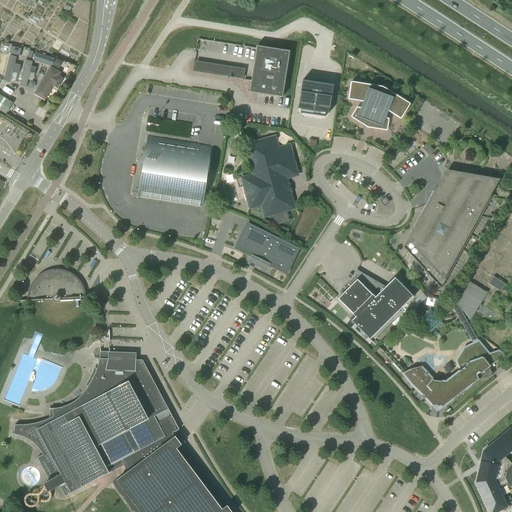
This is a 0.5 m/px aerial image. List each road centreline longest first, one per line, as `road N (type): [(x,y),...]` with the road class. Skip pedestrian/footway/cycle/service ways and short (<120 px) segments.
road 1 (residential): [(260,429),(186,383),(187,371),(137,293),(129,259)]
road 2 (residential): [(344,211),(397,220),(396,195),(358,165),(325,161),(320,179),(338,204)]
road 3 (unclassified): [(27,177),(99,52),(107,0)]
road 4 (residential): [(284,306),(202,265),(129,259)]
road 5 (residential): [(369,442),(336,366),(284,306)]
road 6 (residential): [(129,259),(58,194),(27,177)]
road 7 (secondary): [(403,0),(511,69)]
